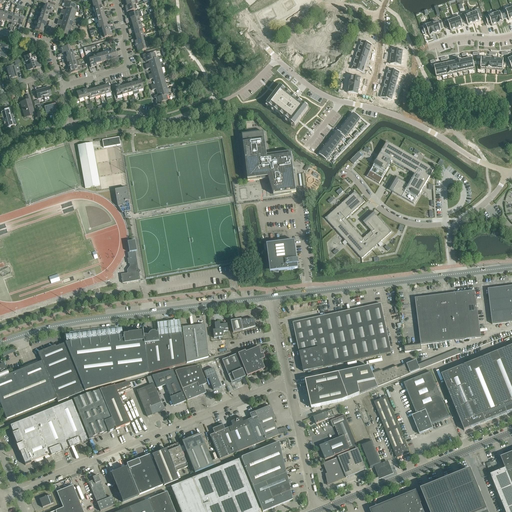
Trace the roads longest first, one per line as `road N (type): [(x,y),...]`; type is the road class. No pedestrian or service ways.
road 1 (unclassified): [(15,491),(289,381)]
road 2 (tertiary): [(0,343),(86,321),(270,296)]
road 3 (tertiary): [(270,296),(454,274)]
road 4 (tertiary): [(315,511),(468,450)]
road 5 (residential): [(72,129),(117,118),(166,120),(220,100)]
road 6 (residential): [(62,86),(127,68),(115,0)]
road 7 (unclassified): [(315,511),(289,381)]
road 8 (residential): [(475,160),(429,130),(367,106)]
road 9 (residential): [(446,224),(395,219),(345,170)]
